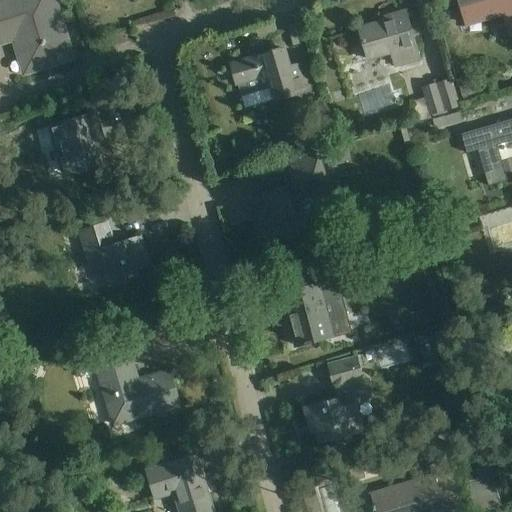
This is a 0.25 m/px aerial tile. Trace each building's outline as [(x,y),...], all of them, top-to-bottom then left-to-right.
[(49,0),(6,0),(0,2),(0,42),(16,39),(26,72),(72,57),(64,34),(57,37),(53,26),(57,24),(49,0)] [(510,35),(511,34),(511,0),(459,0),(462,9),(467,25),(504,14),(510,35)] [(421,60),(418,50),(412,30),(406,11),(390,16),(391,20),(359,29),(368,58),(390,52),(395,69),(421,60)] [(274,100),(313,88),(306,63),(290,68),(284,49),(232,64),(242,96),(271,88),(274,100)] [(460,110),(459,106),(450,78),(436,82),(436,83),(422,87),(425,98),(413,102),(419,122),(432,119),(431,118),(460,110)] [(477,78),(459,83),(465,104),(483,99),(477,78)] [(68,175),(85,171),(104,165),(95,135),(101,133),(96,114),(50,126),(55,145),(60,144),(68,175)] [(447,115),(433,119),(436,128),(449,124),(447,115)] [(511,119),(463,134),(468,152),(479,149),(490,185),(507,180),(497,144),(511,140),(511,119)] [(354,123),(334,129),(338,143),(358,137),(354,123)] [(322,132),(304,137),(307,147),(325,142),(322,132)] [(328,169),(346,163),(342,153),(324,158),(328,169)] [(300,233),(299,232),(311,229),(314,227),(316,225),(316,224),(317,222),(316,218),(315,216),(314,214),(311,213),(308,213),(295,217),(290,201),(330,188),(320,156),(284,167),(290,186),(253,197),(261,223),(255,225),(261,245),(300,233)] [(233,160),(222,164),(225,173),(236,170),(233,160)] [(511,244),(511,220),(506,222),(504,210),(484,214),(491,249),(511,244)] [(111,285),(119,283),(138,277),(136,269),(150,265),(141,237),(115,245),(108,223),(80,232),(91,270),(105,266),(111,285)] [(346,256),(299,268),(301,272),(304,285),(323,280),(324,281),(351,273),(346,256)] [(319,284),(287,293),(292,315),(288,316),(296,346),(306,343),(306,345),(312,344),(311,342),(329,337),(324,321),(346,315),(336,280),(319,284)] [(435,333),(442,357),(453,354),(446,329),(435,333)] [(113,425),(163,410),(182,404),(171,370),(138,380),(127,344),(92,355),(113,425)] [(365,432),(357,405),(364,403),(366,403),(369,400),(370,398),(372,396),(372,393),(367,376),(363,377),(358,357),(348,359),(328,364),(334,388),(335,387),(338,398),(304,407),(311,434),(316,432),(319,444),(365,432)] [(470,428),(456,432),(459,444),(473,440),(470,428)] [(426,451),(448,445),(444,433),(423,439),(426,451)] [(178,511),(213,511),(214,511),(208,493),(205,495),(197,468),(189,471),(185,458),(145,469),(153,497),(172,491),(178,511)] [(376,511),(445,511),(443,503),(464,497),(453,458),(430,465),(433,475),(390,488),(371,494),(374,505),(372,506),(374,511),(376,510),(376,511)] [(476,511),(502,511),(489,465),(476,469),(478,478),(467,481),(476,511)]
